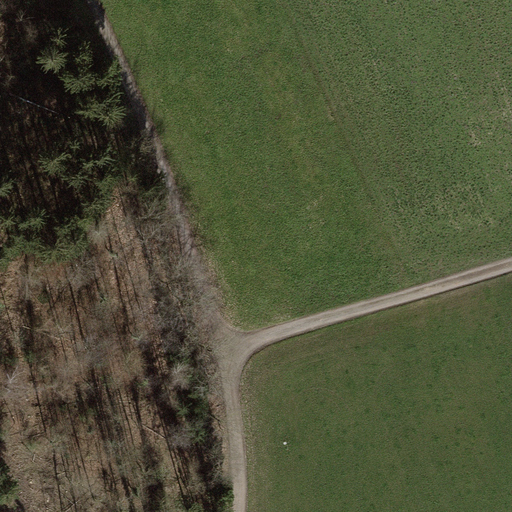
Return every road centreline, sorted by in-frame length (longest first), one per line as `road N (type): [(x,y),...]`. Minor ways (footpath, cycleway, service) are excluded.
road 1 (track): [(90,0),(236,335)]
road 2 (track): [(236,335),(511,261)]
road 3 (track): [(236,335),(233,511)]
